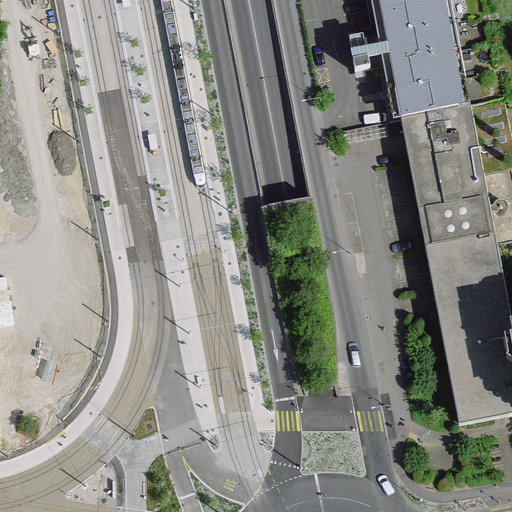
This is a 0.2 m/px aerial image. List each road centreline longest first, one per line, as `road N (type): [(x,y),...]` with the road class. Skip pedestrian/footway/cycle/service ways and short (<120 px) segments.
road 1 (primary): [(389,511),(284,0)]
road 2 (primary): [(347,511),(249,0)]
road 3 (primary): [(211,0),(286,399),(285,465),(271,511)]
